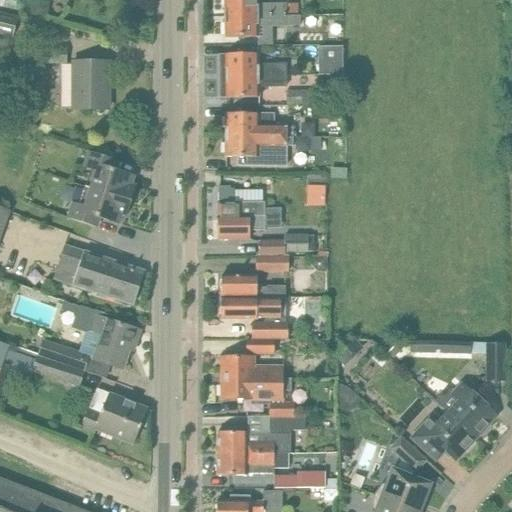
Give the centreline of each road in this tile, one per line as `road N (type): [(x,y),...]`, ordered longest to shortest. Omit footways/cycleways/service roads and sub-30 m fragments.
road 1 (tertiary): [(165,511),(168,0)]
road 2 (unclassified): [(160,511),(0,442)]
